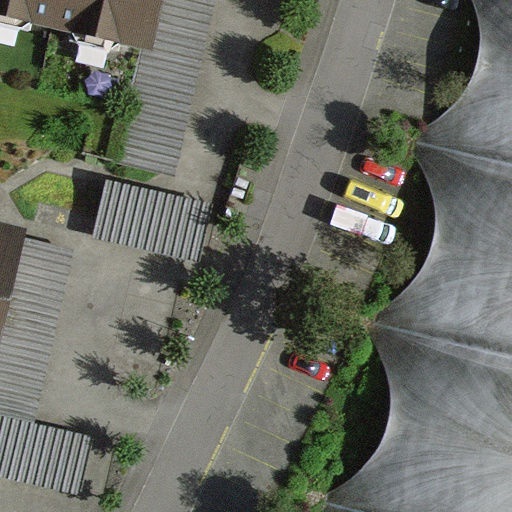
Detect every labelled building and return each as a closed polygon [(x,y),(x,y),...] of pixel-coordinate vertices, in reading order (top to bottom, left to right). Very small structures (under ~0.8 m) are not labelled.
[(159,0),(0,0),(0,24),(147,56),(159,0)] [(511,511),(511,0),(476,0),(480,30),(479,66),(464,94),(442,115),(420,140),(430,169),(435,195),(435,243),(423,272),(403,295),(376,318),(385,357),(391,393),(389,426),(370,461),(354,482),(331,501),(333,511),(511,511)] [(199,258),(212,202),(111,179),(99,235),(199,258)] [(0,305),(15,239),(0,235),(0,305)] [(61,284),(70,248),(29,238),(21,275),(61,284)]
